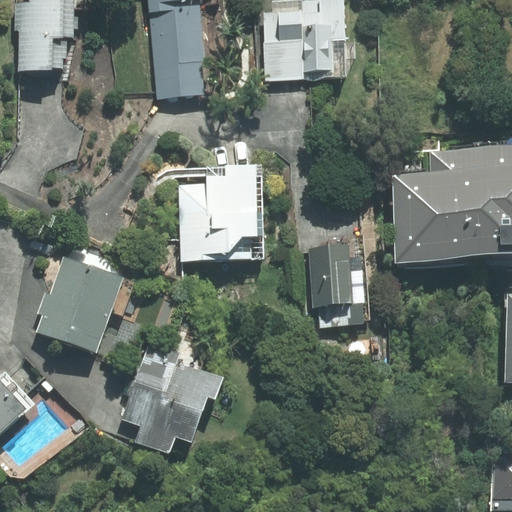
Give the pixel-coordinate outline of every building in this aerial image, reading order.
[(23,35),(22,76),(83,78),(84,0),(35,0),(35,7),(18,6),(18,35),(23,35)] [(151,0),(158,99),(211,96),(205,6),(211,6),(211,0),(151,0)] [(352,3),(269,1),(267,83),(350,85),(352,3)] [(383,171),(388,268),(511,261),(511,149),(420,154),(420,169),(383,171)] [(213,189),(185,188),(185,264),(266,265),(267,189),(267,172),(233,171),(233,183),(213,183),(213,189)] [(366,250),(313,254),(318,329),(371,326),(366,250)] [(136,282),(63,256),(35,336),(108,362),(136,282)] [(213,404),(222,407),(229,385),(149,359),(128,424),(142,429),(137,447),(175,459),(181,442),(189,444),(199,448),(213,404)] [(0,449),(34,418),(0,381),(0,449)] [(511,444),(498,444),(498,469),(491,469),(490,511),(511,511),(511,444)]
